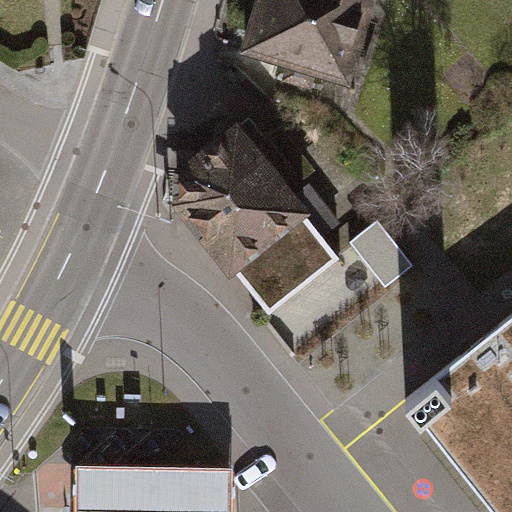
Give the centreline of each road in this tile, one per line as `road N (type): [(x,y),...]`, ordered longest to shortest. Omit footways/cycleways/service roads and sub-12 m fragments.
road 1 (residential): [(342,511),(93,206)]
road 2 (secondary): [(161,0),(93,206)]
road 3 (secondary): [(93,206),(0,379)]
road 4 (residential): [(93,206),(66,152),(0,109)]
